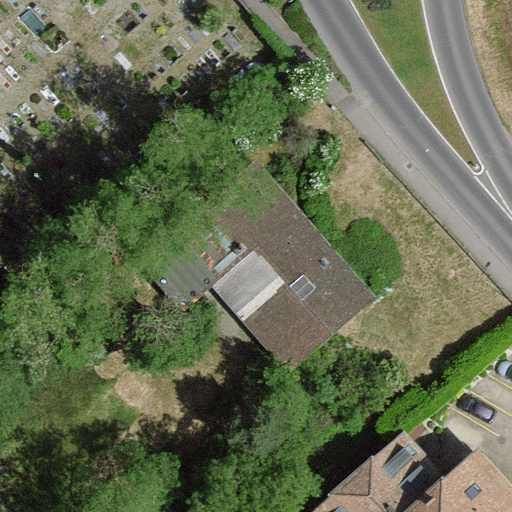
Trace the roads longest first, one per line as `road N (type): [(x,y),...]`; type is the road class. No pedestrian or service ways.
road 1 (tertiary): [(328,0),(392,106),(459,185),(511,230)]
road 2 (tertiary): [(511,182),(470,92),(447,0)]
